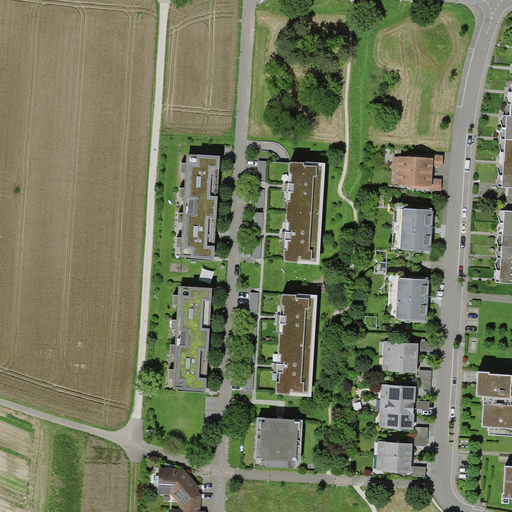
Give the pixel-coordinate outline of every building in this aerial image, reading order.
[(511,127),(511,115),(508,116),(505,115),(502,121),(504,127),(511,127)] [(511,139),(511,127),(504,127),(501,133),(503,139),(511,139)] [(511,151),(511,139),(503,139),(500,145),(503,151),(511,151)] [(511,163),(511,151),(503,151),(500,157),(502,163),(511,163)] [(184,205),(217,207),(221,156),(188,154),(184,205)] [(433,172),(434,159),(423,159),(421,156),(417,156),(415,158),(400,157),(400,170),(433,172)] [(267,160),(259,160),(257,181),(265,181),(267,160)] [(289,212),(323,214),(327,164),(292,162),(289,212)] [(511,175),(511,163),(502,163),(499,169),(501,175),(511,175)] [(421,185),(432,186),(433,172),(400,170),(399,184),(413,185),(415,188),(419,188),(421,185)] [(511,187),(511,175),(501,175),(498,181),(500,187),(511,187)] [(265,189),(257,188),(255,207),(264,208),(265,189)] [(181,257),(214,259),(217,207),(184,205),(181,257)] [(432,250),(434,210),(404,208),(402,248),(432,250)] [(511,222),(511,210),(502,210),(499,216),(501,222),(511,222)] [(264,212),(255,212),(254,229),(263,230),(264,212)] [(286,261),(320,263),(323,214),(289,212),(286,261)] [(511,234),(511,222),(501,222),(498,228),(501,234),(511,234)] [(511,246),(511,234),(501,234),(498,240),(500,246),(511,246)] [(262,238),(254,237),(252,258),(260,259),(262,238)] [(511,258),(511,246),(500,246),(497,252),(499,258),(511,258)] [(511,270),(511,258),(499,258),(496,263),(498,270),(511,270)] [(511,282),(511,270),(498,270),(496,275),(498,282),(511,282)] [(428,320),(430,280),(400,278),(397,318),(428,320)] [(178,337),(210,339),(214,288),(182,285),(178,337)] [(259,292),(251,291),(249,312),(257,313),(259,292)] [(280,344),(316,346),(319,296),(283,294),(280,344)] [(257,321),(249,320),(247,339),(256,339),(257,321)] [(178,337),(174,389),(206,391),(210,339),(178,337)] [(385,342),(384,356),(418,358),(419,344),(408,343),(405,340),(402,343),(385,342)] [(256,343),(248,343),(247,361),(255,361),(256,343)] [(280,344),(277,394),(313,396),(316,346),(280,344)] [(406,371),(418,372),(418,358),(384,356),(384,370),(401,371),(403,374),(406,371)] [(254,369),(246,368),(245,389),(253,390),(254,369)] [(491,371),(479,371),(478,395),(485,395),(485,402),(511,404),(511,374),(491,373),(491,371)] [(383,385),(382,398),(416,400),(416,386),(405,386),(402,383),(400,385),(383,385)] [(382,398),(382,412),(415,414),(416,400),(382,398)] [(511,404),(485,402),(483,426),(490,426),(490,433),(511,434),(511,404)] [(403,426),(414,427),(415,414),(382,412),(381,425),(397,426),(400,429),(403,426)] [(256,457),(302,460),(304,418),(258,415),(256,457)] [(413,456),(414,442),(402,441),(399,439),(397,441),(379,440),(379,454),(413,456)] [(412,470),(413,456),(379,454),(378,469),(395,469),(397,472),(399,470),(412,470)] [(200,504),(201,493),(197,489),(200,486),(188,473),(186,474),(181,468),(161,467),(160,475),(155,475),(154,484),(167,485),(182,501),(182,503),(200,504)] [(172,508),(171,511),(205,511),(206,511),(200,511),(200,504),(182,503),(182,509),(172,508)]
